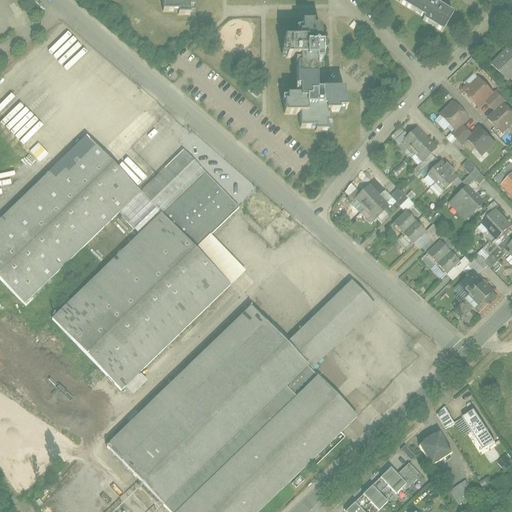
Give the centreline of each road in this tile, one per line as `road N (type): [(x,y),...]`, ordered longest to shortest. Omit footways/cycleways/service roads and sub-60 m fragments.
road 1 (residential): [(57,0),(312,219)]
road 2 (residential): [(463,351),(299,511)]
road 3 (residential): [(312,219),(463,351)]
road 4 (residential): [(312,219),(428,84)]
road 5 (residential): [(428,84),(338,0)]
